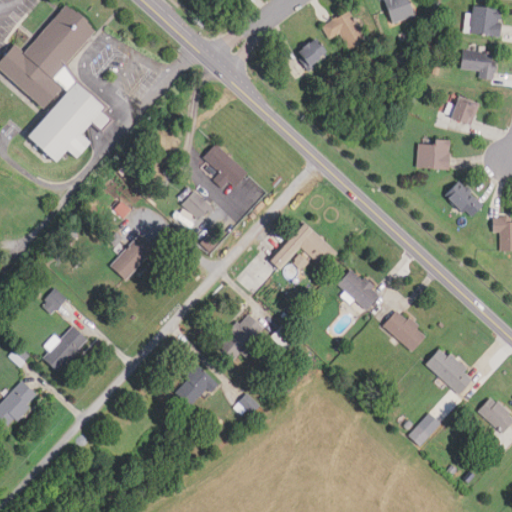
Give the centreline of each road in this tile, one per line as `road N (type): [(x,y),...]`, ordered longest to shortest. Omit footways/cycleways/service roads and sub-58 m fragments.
road 1 (secondary): [(143,0),(511,337)]
road 2 (residential): [(320,161),(1,511)]
